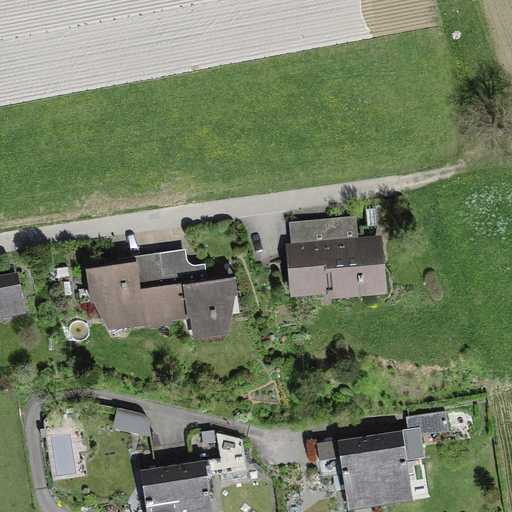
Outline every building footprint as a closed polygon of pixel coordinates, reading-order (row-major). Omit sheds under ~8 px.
[(366,209),(367,227),(402,223),(396,206),(366,209)] [(295,231),(297,250),(292,250),(295,289),(333,285),(334,293),(381,289),(376,242),(346,245),(344,226),(295,231)] [(169,321),(169,318),(160,257),(132,261),(132,263),(125,264),(125,262),(98,266),(100,280),(97,281),(100,301),(106,300),(108,318),(105,318),(113,333),(121,328),(120,324),(145,321),(146,324),(169,321)] [(162,257),(160,257),(169,318),(198,314),(201,335),(227,331),(225,317),(245,315),(243,300),(241,300),(239,286),(229,288),(224,277),(207,279),(206,270),(195,272),(196,273),(192,273),(189,274),(187,277),(185,280),(186,283),(174,285),(170,260),(162,261),(162,257)] [(0,310),(4,310),(5,316),(23,312),(16,276),(0,278),(0,310)] [(140,414),(120,409),(117,421),(137,426),(140,414)] [(444,412),(408,417),(410,430),(446,425),(444,412)] [(370,436),(380,498),(412,493),(402,431),(370,436)] [(220,458),(173,466),(179,511),(212,511),(208,477),(220,475),(221,481),(247,477),(241,440),(217,434),(220,458)] [(380,498),(370,436),(338,441),(347,503),(380,498)] [(146,511),(179,511),(173,466),(141,470),(146,511)]
